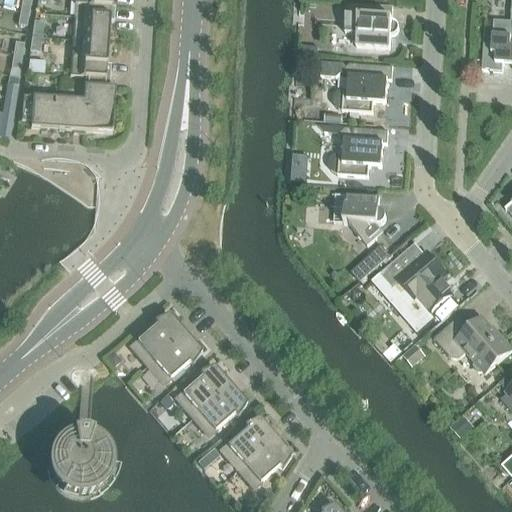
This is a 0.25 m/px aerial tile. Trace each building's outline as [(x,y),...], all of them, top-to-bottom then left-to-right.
[(27,0),(23,0),(21,13),(30,15),(32,1),(27,0)] [(75,0),(74,20),(90,21),(91,8),(111,10),(111,9),(111,0),(75,0)] [(358,38),(357,50),(391,52),(392,39),(396,38),(399,36),(400,32),(400,27),(397,24),(393,23),(394,10),(347,7),(345,37),(358,38)] [(74,20),(73,42),(108,45),(110,23),(114,24),(115,9),(111,9),(111,10),(91,8),(90,21),(74,20)] [(511,12),(511,24),(495,23),(493,47),(485,47),(483,73),(503,74),(504,67),(511,67),(511,12)] [(30,15),(21,13),(19,27),(28,29),(30,15)] [(35,23),(32,38),(42,40),(45,25),(35,23)] [(42,40),(32,38),(30,53),(40,55),(42,40)] [(70,78),(85,79),(86,79),(110,80),(111,67),(107,66),(108,45),(73,42),(70,78)] [(16,44),(14,57),(23,59),(25,46),(16,44)] [(302,49),(302,57),(318,58),(319,49),(302,49)] [(23,59),(14,57),(12,70),(21,72),(23,59)] [(309,61),(309,68),(319,69),(320,61),(309,61)] [(30,63),(29,75),(45,76),(46,64),(30,63)] [(343,113),(343,115),(374,117),(374,106),(387,106),(389,83),(393,83),(394,70),(351,67),(347,70),(344,66),(323,65),(322,79),(337,80),(344,74),(350,80),(349,92),(345,91),(345,93),(341,94),(337,95),(335,99),(334,102),(334,106),(336,109),(339,112),(343,113)] [(86,79),(85,79),(84,104),(23,99),(21,124),(31,125),(31,130),(74,133),(74,135),(84,136),(84,134),(112,136),(116,91),(110,90),(110,80),(86,79)] [(9,87),(7,101),(16,102),(18,89),(9,87)] [(16,102),(7,101),(4,115),(13,116),(16,102)] [(325,116),(325,126),(342,127),(343,117),(325,116)] [(339,177),(338,178),(369,181),(370,169),(383,170),(384,147),(388,147),(389,134),(346,131),(339,137),(345,144),(344,156),(340,155),(340,157),(336,158),(333,160),(330,162),(329,166),(330,170),(332,173),(335,176),(339,177)] [(308,188),(308,181),(292,180),(292,187),(308,188)] [(382,227),(386,224),(387,221),(386,217),(383,213),(379,212),(380,199),(336,196),(334,226),(349,227),(368,249),(378,241),(378,228),(382,227)] [(378,278),(372,284),(418,337),(435,322),(430,317),(453,297),(441,284),(448,278),(428,255),(424,258),(414,247),(378,278)] [(380,250),(365,263),(374,273),(389,260),(380,250)] [(359,286),(352,292),(361,302),(369,294),(361,285),(359,286)] [(132,350),(148,369),(186,336),(169,317),(155,324),(157,328),(132,350)] [(459,321),(435,342),(452,361),(459,360),(466,354),(474,363),(474,367),(479,374),(484,374),(486,377),(511,354),(511,352),(500,339),(499,340),(483,322),(470,333),(459,321)] [(186,336),(148,369),(164,387),(189,365),(193,368),(202,355),(186,336)] [(416,348),(403,359),(413,371),(426,360),(416,348)] [(111,356),(106,361),(113,369),(118,364),(111,356)] [(177,402),(193,421),(231,388),(215,369),(200,376),(202,380),(177,402)] [(231,388),(193,421),(209,439),(235,417),(238,420),(247,407),(231,388)] [(511,391),(507,395),(508,397),(502,402),(511,413),(511,391)] [(165,411),(172,404),(167,398),(159,405),(165,411)] [(464,420),(451,432),(460,442),(473,430),(464,420)] [(222,454),(238,473),(276,440),(260,421),(246,428),(247,432),(222,454)] [(276,440),(238,473),(254,491),(280,469),(283,472),(292,459),(276,440)] [(82,441),(78,441),(74,442),(71,443),(69,444),(67,445),(64,447),(62,448),(61,450),(59,451),(58,453),(57,454),(56,456),(55,457),(54,459),(54,461),(53,463),(53,465),(52,467),(52,469),(52,471),(52,474),(53,476),(53,478),(54,482),(55,483),(56,485),(57,487),(58,488),(61,491),(63,493),(66,495),(67,496),(70,498),(75,499),(77,500),(81,500),(85,500),(89,499),(92,498),(95,497),(98,495),(102,493),(104,490),(107,487),(108,483),(110,480),(110,478),(111,475),(111,473),(111,470),(111,467),(110,465),(110,462),(109,460),(108,458),(107,455),(105,453),(104,451),(101,449),(99,447),(95,444),(92,443),(89,442),(86,441),(82,441)] [(203,459),(198,463),(204,471),(210,467),(203,459)] [(511,480),(511,459),(501,469),(511,481),(511,480)] [(267,494),(261,503),(269,508),(271,505),(275,499),(267,494)]
